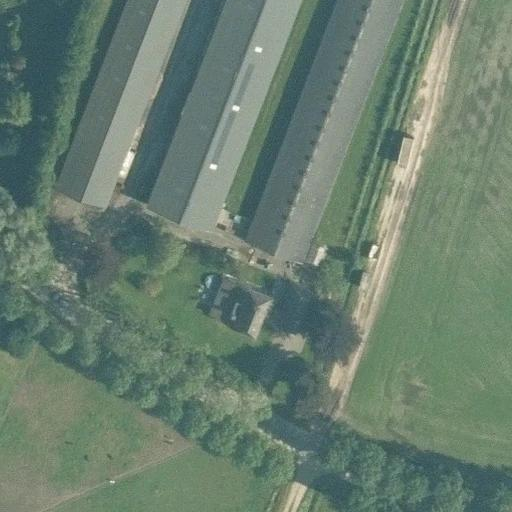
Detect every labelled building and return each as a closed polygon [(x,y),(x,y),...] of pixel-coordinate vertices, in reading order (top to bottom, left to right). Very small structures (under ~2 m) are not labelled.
[(64,160),(54,189),(104,206),(117,168),(120,162),(124,152),(182,0),(125,0),(67,151),(64,160)] [(220,0),(151,180),(144,199),(206,223),(292,0),(220,0)] [(336,0),(252,219),(251,221),(235,215),(233,222),(248,228),(245,238),(301,259),(400,0),(336,0)] [(511,214),(483,305),(485,305),(487,299),(511,306),(511,214)] [(312,240),(305,258),(317,262),(324,244),(312,240)] [(226,318),(254,329),(262,307),(268,309),(274,294),(240,280),(225,275),(219,290),(234,296),(226,318)] [(283,307),(278,319),(277,322),(291,328),(294,329),(309,289),(307,288),(292,282),(283,307)] [(334,306),(317,299),(314,309),(330,315),(334,306)]
